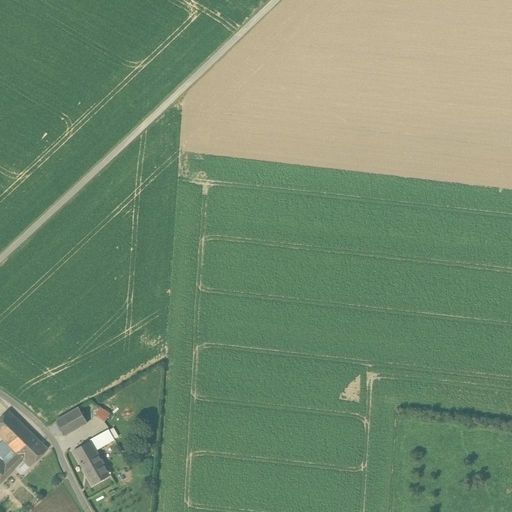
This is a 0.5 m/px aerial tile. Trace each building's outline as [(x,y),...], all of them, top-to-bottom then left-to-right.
[(79,407),(57,419),(66,435),(88,423),(79,407)] [(100,407),(94,416),(104,422),(110,413),(100,407)] [(32,435),(8,410),(0,417),(0,436),(15,452),(32,435)] [(108,430),(90,440),(91,442),(91,441),(96,450),(115,440),(108,430)] [(32,435),(15,452),(17,454),(5,465),(12,472),(18,466),(19,468),(24,464),(20,460),(22,459),(30,467),(47,449),(32,435)] [(1,441),(0,442),(0,457),(2,459),(11,450),(1,441)] [(91,442),(73,452),(81,466),(99,455),(96,450),(91,441),(91,442)] [(99,455),(81,466),(92,485),(110,475),(99,455)] [(5,465),(0,459),(0,483),(12,472),(5,465)]
